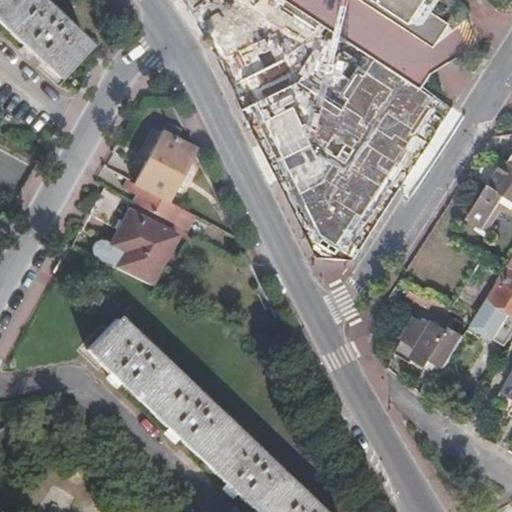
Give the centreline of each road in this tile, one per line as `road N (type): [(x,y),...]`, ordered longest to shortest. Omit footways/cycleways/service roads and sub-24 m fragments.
road 1 (residential): [(317,317),(362,284),(511,52)]
road 2 (tertiary): [(167,33),(317,317)]
road 3 (residential): [(167,33),(142,49),(0,292)]
road 4 (residential): [(358,394),(378,383),(511,480)]
road 5 (tertiary): [(358,394),(425,511)]
